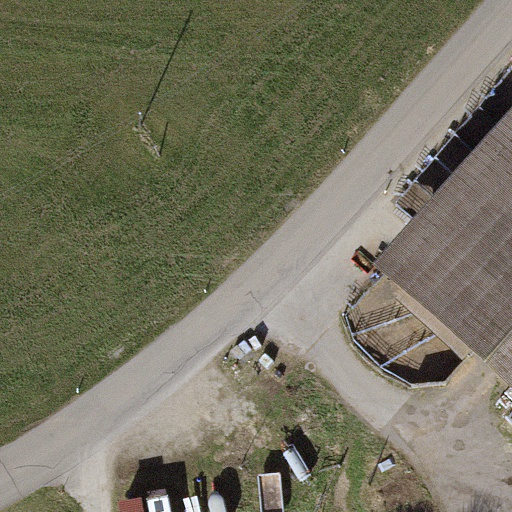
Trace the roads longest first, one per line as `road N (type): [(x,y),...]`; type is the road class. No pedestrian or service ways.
road 1 (tertiary): [(511,5),(282,259),(69,441),(0,481)]
road 2 (unknown): [(282,259),(375,407),(435,465),(469,511)]
